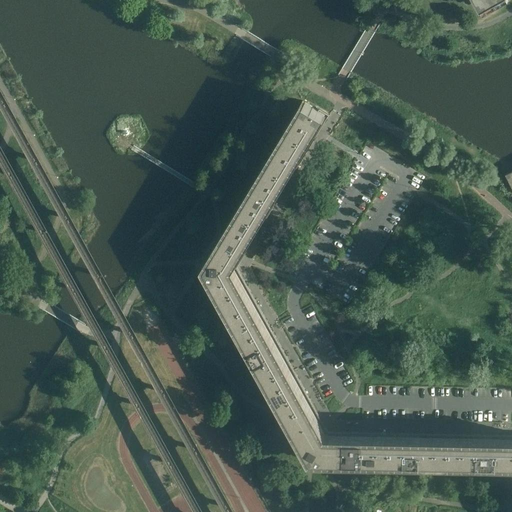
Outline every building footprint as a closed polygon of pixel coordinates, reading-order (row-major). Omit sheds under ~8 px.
[(476,0),(481,9),(496,1),(495,0),(476,0)] [(320,417),(264,316),(244,278),(237,267),(242,258),(328,116),(305,102),(303,101),(286,128),(279,139),(273,150),(266,161),(259,173),(256,178),(248,192),(242,201),(238,208),(234,215),(222,235),(217,243),(214,248),(203,266),(203,267),(210,280),(220,297),(226,309),(240,333),(245,343),(249,350),(253,357),(261,371),(271,390),(273,394),(281,408),(289,422),(295,434),(299,440),(300,442),(326,428),(325,426),(321,420),(320,417)] [(312,458),(328,432),(326,428),(300,442),(310,461),(311,461),(313,461),(313,458),(312,458)] [(332,461),(332,432),(328,432),(312,458),(313,458),(313,461),(332,461)] [(511,465),(511,443),(511,435),(332,432),(332,461),(346,462),(353,462),(359,462),(364,462),(371,462),(386,463),(399,463),(414,463),(430,463),(445,464),(457,464),(472,464),(511,465)]
